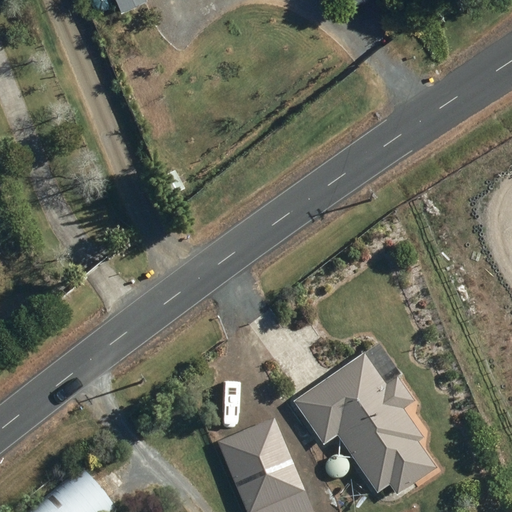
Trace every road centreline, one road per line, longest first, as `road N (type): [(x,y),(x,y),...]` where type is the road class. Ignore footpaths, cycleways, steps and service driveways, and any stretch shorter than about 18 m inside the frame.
road 1 (unclassified): [(511,64),(343,175),(0,432)]
road 2 (unknown): [(177,297),(59,0)]
